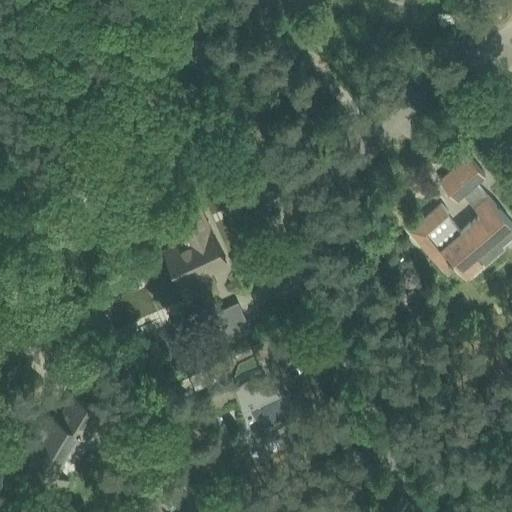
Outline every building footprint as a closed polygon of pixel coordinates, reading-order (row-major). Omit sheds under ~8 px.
[(442,247),(465,275),(511,235),(511,222),(477,181),(486,174),(470,154),(441,178),(457,198),(464,192),(481,212),(461,229),(447,212),(448,210),(441,202),(410,228),(433,255),(442,247)] [(192,281),(199,297),(219,288),(210,270),(228,262),(211,227),(210,227),(196,197),(174,207),(188,238),(166,247),(183,285),(192,281)] [(76,303),(76,304),(90,335),(108,326),(93,293),(77,300),(76,301),(76,302),(76,303)] [(238,386),(262,441),(299,422),(289,402),(291,401),(275,369),(280,366),(272,348),(259,354),(268,371),(238,386)] [(140,373),(126,384),(134,393),(148,383),(140,373)] [(181,380),(164,388),(170,400),(187,392),(181,380)] [(212,391),(199,398),(205,412),(237,396),(231,382),(212,391)] [(21,455),(66,483),(70,476),(60,470),(82,434),(92,440),(108,414),(73,393),(59,417),(48,410),(21,455)] [(157,488),(172,507),(193,491),(178,471),(157,488)] [(343,511),(334,493),(292,511),(343,511)]
